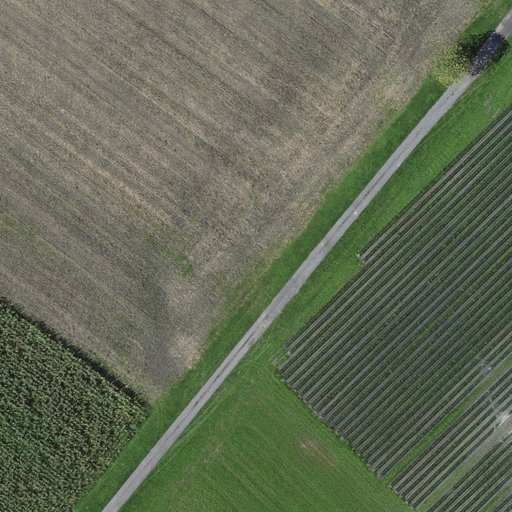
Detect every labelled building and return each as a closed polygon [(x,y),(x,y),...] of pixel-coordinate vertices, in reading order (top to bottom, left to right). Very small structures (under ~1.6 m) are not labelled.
[(0,140),(108,0),(60,0),(0,78),(0,140)] [(2,0),(0,3),(0,65),(50,0),(2,0)] [(0,212),(164,5),(158,0),(120,0),(0,152),(0,212)] [(168,7),(0,229),(0,363),(2,365),(234,58),(204,36),(205,35),(168,7)] [(39,391),(40,389),(76,416),(311,112),(279,87),(278,88),(244,62),(8,367),(39,391)] [(109,443),(350,142),(320,118),(78,419),(109,443)]
